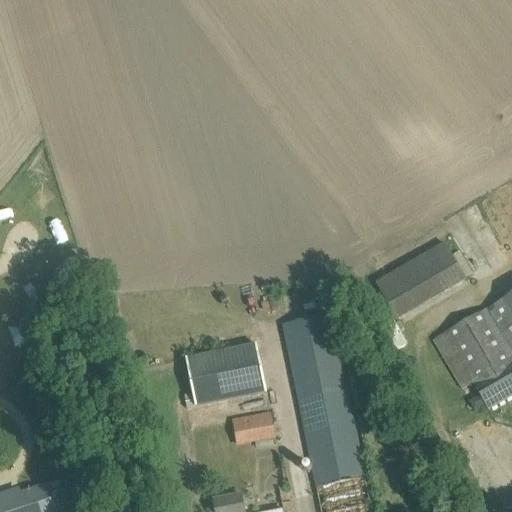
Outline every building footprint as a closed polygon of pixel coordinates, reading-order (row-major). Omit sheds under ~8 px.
[(429,252),(452,291),(468,281),(445,243),(429,252)] [(473,384),(490,411),(511,398),(511,375),(508,368),(511,365),(511,296),(435,342),(464,389),(473,384)] [(284,326),(321,511),(378,511),(339,316),(284,326)] [(266,395),(256,345),(187,359),(197,409),(266,395)] [(232,416),(238,447),(276,440),(271,408),(232,416)] [(0,500),(0,511),(53,511),(45,485),(0,500)] [(214,500),(217,511),(245,511),(242,493),(214,500)]
